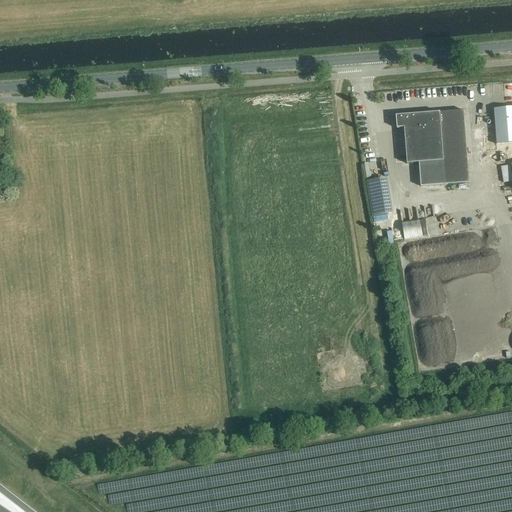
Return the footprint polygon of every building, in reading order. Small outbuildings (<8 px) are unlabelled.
[(511,108),(494,110),(497,145),(511,143),(511,108)] [(469,185),(464,111),(403,116),(396,117),(397,130),(404,129),(407,166),(419,165),(421,188),(469,185)] [(503,184),(511,182),(511,174),(511,166),(501,168),(503,184)] [(372,221),(386,219),(385,213),(391,212),(385,176),(366,179),(372,221)] [(402,224),(405,241),(432,237),(429,220),(402,224)]
